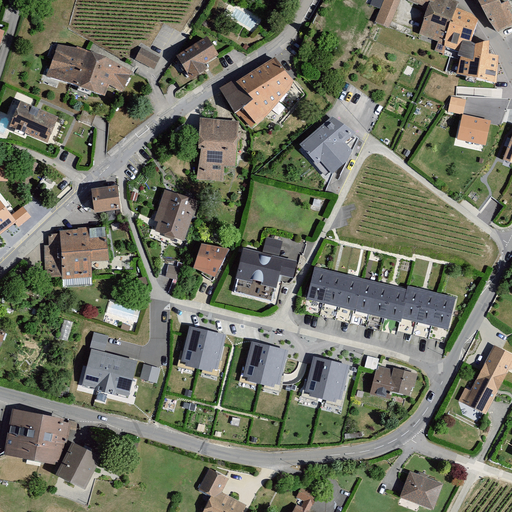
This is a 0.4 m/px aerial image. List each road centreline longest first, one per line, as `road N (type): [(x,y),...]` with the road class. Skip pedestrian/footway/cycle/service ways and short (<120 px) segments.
road 1 (tertiary): [(0,391),(204,451),(339,456),(404,438),(449,375)]
road 2 (residential): [(275,324),(372,141),(505,249)]
road 3 (residential): [(120,158),(125,205),(160,297),(275,324)]
road 4 (residential): [(308,0),(283,49),(120,158)]
road 5 (residential): [(449,375),(429,362),(275,324)]
road 6 (tertiary): [(449,375),(505,249)]
road 7 (residential): [(88,186),(0,271)]
